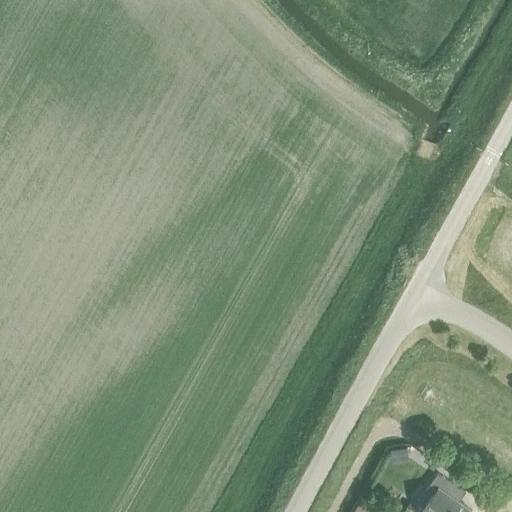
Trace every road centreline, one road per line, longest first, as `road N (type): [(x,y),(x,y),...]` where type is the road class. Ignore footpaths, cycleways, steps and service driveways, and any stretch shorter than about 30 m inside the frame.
road 1 (unclassified): [(296,511),(414,295)]
road 2 (unclassified): [(414,295),(511,116)]
